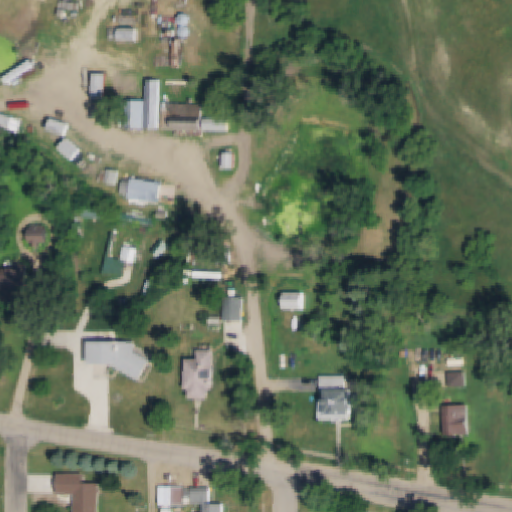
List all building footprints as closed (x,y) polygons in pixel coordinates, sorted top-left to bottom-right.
[(161,38),(176,37),(176,47),(161,48),(161,38)] [(126,77),(129,80),(128,84),(125,87),(121,86),(119,83),(119,79),(122,77),(126,77)] [(165,80),(166,127),(149,127),(149,80),(165,80)] [(103,88),(111,85),(123,116),(115,119),(103,88)] [(130,89),(132,92),(132,96),(129,98),(125,98),(122,95),(123,91),(126,88),(130,89)] [(208,104),(207,117),(236,118),(235,132),(167,129),(169,102),(208,104)] [(231,152),(243,152),(243,167),(231,168),(231,152)] [(171,183),(168,202),(135,198),(137,178),(171,183)] [(111,208),(110,221),(79,217),(81,204),(111,208)] [(35,228),(52,227),(52,243),(35,243),(35,228)] [(125,246),(139,248),(137,261),(123,259),(125,246)] [(223,247),(236,247),(236,264),(223,264),(223,247)] [(37,269),(37,300),(9,301),(8,269),(37,269)] [(286,295),(308,294),(308,309),(287,309),(286,295)] [(249,297),(249,319),(228,319),(227,297),(249,297)] [(158,360),(147,379),(119,363),(100,363),(100,342),(143,342),(143,352),(158,360)] [(206,359),(206,351),(223,351),(224,389),(219,389),(219,398),(197,398),(197,359),(206,359)] [(470,372),(470,388),(454,388),(454,372),(470,372)] [(356,414),(356,420),(326,420),(326,401),(328,401),(328,392),(323,392),(323,376),(349,376),(349,390),(358,390),(359,414),(356,414)] [(448,407),(474,407),(474,434),(449,435),(448,407)] [(79,511),(80,494),(64,494),(65,473),(88,473),(88,482),(104,482),(103,511),(79,511)] [(215,488),(215,503),(228,504),(227,511),(207,511),(207,504),(195,504),(196,487),(215,488)]
